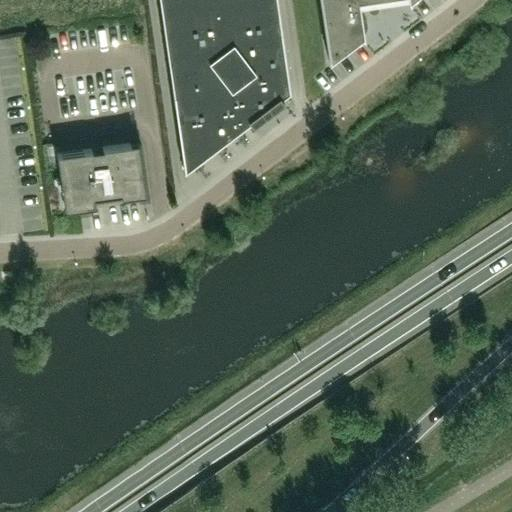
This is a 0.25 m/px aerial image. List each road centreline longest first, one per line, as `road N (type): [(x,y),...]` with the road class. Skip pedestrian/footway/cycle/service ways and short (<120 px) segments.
road 1 (residential): [(472,0),(155,237),(0,252)]
road 2 (trunk): [(511,230),(93,511)]
road 3 (trunk): [(133,511),(511,257)]
road 4 (trunk): [(335,511),(511,345)]
